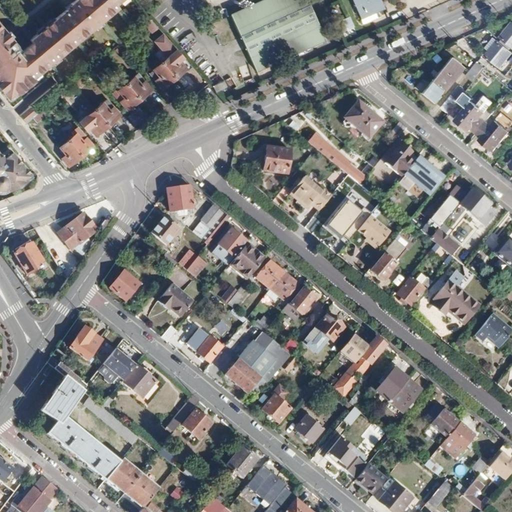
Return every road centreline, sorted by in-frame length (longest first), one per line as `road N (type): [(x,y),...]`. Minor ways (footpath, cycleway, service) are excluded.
road 1 (residential): [(193,139),(211,177),(511,422)]
road 2 (residential): [(354,511),(78,288)]
road 3 (residential): [(362,63),(369,78),(511,195)]
road 4 (primary): [(362,63),(501,0)]
road 5 (tertiary): [(78,288),(132,211),(127,169)]
road 6 (residential): [(0,427),(106,511)]
road 7 (primary): [(245,116),(362,63)]
